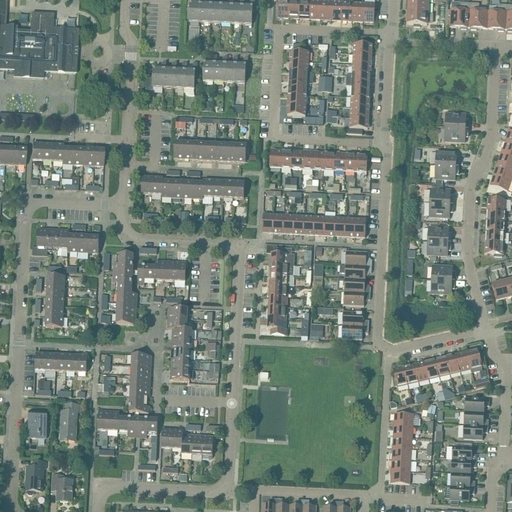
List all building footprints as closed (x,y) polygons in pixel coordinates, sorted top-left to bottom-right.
[(53,16),(40,16),(30,15),(29,33),(16,33),(16,29),(5,28),(6,0),(0,0),(0,72),(13,73),(12,80),(42,81),(43,74),(75,76),(76,59),(77,46),(78,32),(52,30),(53,16)] [(189,5),(188,23),(188,24),(199,25),(200,6),(202,6),(202,0),(197,0),(197,6),(189,5)] [(200,6),(199,25),(209,25),(210,6),(212,6),(212,0),(208,0),(208,6),(202,6),(200,6)] [(210,6),(209,25),(220,26),(221,6),(223,7),(223,0),(219,0),(218,1),(218,6),(212,6),(210,6)] [(221,6),(220,26),(230,26),(231,7),(233,7),(233,0),(231,0),(229,1),(228,7),(223,7),(221,6)] [(231,7),(230,26),(240,27),(241,8),(243,8),(243,0),(242,0),(239,1),(239,7),(233,7),(231,7)] [(241,8),(240,27),(251,27),(252,12),(254,12),(254,0),(249,2),(249,8),(243,8),(241,8)] [(276,20),(287,21),(288,2),(277,1),(276,20)] [(363,6),(362,24),(373,25),(373,29),(374,29),(377,29),(378,22),(378,12),(374,12),(374,6),(374,1),(365,1),(365,6),(363,6)] [(288,2),(287,21),(298,21),(299,2),(288,2)] [(299,2),(298,21),(308,22),(309,3),(299,2)] [(309,3),(308,22),(319,22),(320,4),(309,3)] [(320,4),(319,22),(330,23),(331,4),(320,4)] [(331,4),(330,23),(340,23),(341,5),(331,4)] [(408,4),(407,15),(427,16),(428,5),(408,4)] [(467,30),(468,30),(470,5),(460,4),(460,12),(450,11),(449,29),(459,29),(460,31),(466,31),(467,30)] [(341,5),(340,23),(351,24),(352,5),(341,5)] [(352,5),(351,24),(362,24),(363,6),(352,5)] [(470,5),(468,30),(469,30),(470,32),(476,32),(477,30),(487,31),(488,13),(478,13),(479,5),(470,5)] [(488,13),(487,31),(497,31),(498,33),(503,33),(504,32),(505,32),(507,7),(498,6),(497,14),(488,13)] [(427,27),(427,16),(407,15),(406,26),(413,26),(413,29),(420,29),(420,27),(427,27)] [(352,46),(352,55),(371,56),(371,47),(352,46)] [(289,53),(289,63),(308,64),(309,54),(289,53)] [(352,55),(351,65),(371,67),(371,56),(352,55)] [(202,84),(213,84),(214,69),(216,69),(216,65),(216,57),(211,59),(211,65),(203,65),(202,84)] [(214,69),(213,84),(223,85),(224,69),(227,69),(226,66),(227,58),(221,60),(221,65),(216,65),(216,69),(214,69)] [(224,69),(223,85),(234,85),(235,70),(237,70),(237,66),(237,58),(232,60),(232,66),(226,66),(227,69),(224,69)] [(235,70),(234,85),(245,86),(245,71),(247,71),(247,59),(243,60),(242,66),(237,66),(237,70),(235,70)] [(152,90),(162,90),(163,76),(166,76),(165,71),(166,63),(161,65),(161,71),(152,71),(152,78),(146,78),(145,92),(152,92),(152,90)] [(163,76),(162,90),(173,91),(174,76),(176,76),(176,72),(176,63),(171,65),(171,71),(165,71),(166,76),(163,76)] [(289,63),(288,74),(308,74),(308,64),(289,63)] [(174,76),(173,91),(183,91),(183,76),(186,76),(186,72),(186,64),(182,66),(181,72),(176,72),(176,76),(174,76)] [(183,76),(183,91),(194,91),(194,76),(197,76),(197,64),(192,66),(192,72),(186,72),(186,76),(183,76)] [(351,65),(351,76),(370,77),(371,67),(351,65)] [(288,74),(288,85),(307,86),(312,87),(313,77),(311,75),(308,75),(308,74),(288,74)] [(345,88),(350,88),(369,89),(370,77),(351,76),(348,76),(346,78),(345,88)] [(288,85),(287,96),(306,97),(307,86),(288,85)] [(331,94),(331,86),(318,85),(318,94),(331,94)] [(350,88),(350,99),(369,100),(369,89),(350,88)] [(287,96),(286,107),(306,108),(306,97),(287,96)] [(350,99),(349,109),(368,111),(369,100),(350,99)] [(305,119),(306,108),(286,107),(286,117),(305,119)] [(349,109),(349,119),(368,121),(368,111),(349,109)] [(446,116),(446,130),(467,131),(468,122),(465,122),(465,118),(446,116)] [(349,119),(348,130),(346,130),(346,136),(362,137),(363,131),(367,131),(368,121),(349,119)] [(467,139),(467,131),(446,130),(445,142),(464,143),(464,139),(467,139)] [(511,145),(505,143),(502,154),(511,157),(511,145)] [(173,162),(183,162),(184,144),(173,144),(173,162)] [(184,144),(183,162),(194,163),(195,145),(191,144),(184,144)] [(30,163),(41,164),(42,146),(31,145),(30,163)] [(195,145),(194,163),(205,163),(205,145),(195,145)] [(205,145),(205,163),(215,164),(216,146),(205,145)] [(42,146),(41,164),(51,164),(52,146),(42,146)] [(52,146),(51,164),(61,165),(62,150),(62,147),(52,146)] [(216,146),(215,164),(225,164),(226,146),(216,146)] [(226,146),(225,164),(236,165),(237,147),(226,146)] [(237,147),(236,165),(245,165),(246,147),(237,147)] [(5,150),(4,168),(14,168),(15,150),(5,150)] [(15,150),(14,168),(25,169),(25,151),(15,150)] [(62,150),(61,165),(61,168),(72,168),(72,150),(62,150)] [(72,150),(72,168),(81,169),(82,151),(72,150)] [(82,151),(81,169),(92,169),(93,151),(82,151)] [(93,151),(92,169),(102,170),(103,152),(93,151)] [(268,170),(281,170),(281,152),(269,151),(268,170)] [(281,152),(281,170),(291,171),(292,153),(281,152)] [(292,153),(291,171),(301,171),(302,153),(292,153)] [(302,153),(301,171),(312,172),(313,154),(302,153)] [(436,153),(435,167),(458,168),(459,162),(455,162),(456,154),(436,153)] [(313,154),(312,172),(323,172),(324,154),(313,154)] [(324,154),(323,172),(334,173),(335,155),(324,154)] [(511,157),(502,154),(498,165),(511,169),(511,157)] [(335,155),(334,173),(344,174),(345,155),(335,155)] [(345,155),(344,174),(355,174),(356,156),(345,155)] [(356,156),(355,174),(366,175),(367,156),(356,156)] [(511,169),(498,165),(494,176),(511,182),(511,180),(511,169)] [(458,175),(458,168),(435,167),(435,181),(454,182),(455,174),(458,175)] [(508,193),(511,182),(494,176),(490,187),(508,193)] [(140,197),(151,197),(152,179),(141,179),(140,197)] [(152,179),(151,197),(161,198),(162,182),(162,180),(152,179)] [(203,185),(202,200),(213,201),(213,182),(203,182),(203,185)] [(213,182),(213,201),(223,201),(224,183),(213,182)] [(162,183),(161,198),(161,201),(172,201),(173,183),(162,183)] [(173,183),(172,201),(182,202),(183,184),(173,183)] [(224,183),(223,201),(233,201),(234,183),(224,183)] [(234,183),(233,201),(243,202),(244,184),(234,183)] [(183,184),(182,202),(182,207),(185,208),(185,206),(185,202),(193,202),(194,184),(183,184)] [(194,184),(193,202),(202,203),(202,200),(203,185),(194,184)] [(424,205),(430,205),(453,206),(453,200),(450,200),(450,192),(442,191),(442,187),(432,186),(432,191),(430,191),(430,192),(424,192),(424,205)] [(487,201),(486,211),(505,212),(506,202),(487,201)] [(452,212),(453,206),(430,205),(429,219),(449,220),(449,212),(452,212)] [(486,211),(486,223),(505,224),(505,212),(486,211)] [(262,216),(261,236),(271,236),(272,236),(273,217),(262,216)] [(273,217),(272,236),(282,237),(283,237),(284,217),(282,217),(273,217)] [(284,217),(283,237),(292,237),(293,237),(294,218),(292,218),(284,217)] [(294,218),(293,237),(303,238),(304,238),(305,218),(304,218),(294,218)] [(305,218),(304,238),(312,238),(314,238),(315,219),(312,219),(305,218)] [(315,219),(314,238),(323,239),(324,239),(325,219),(324,219),(323,219),(315,219)] [(325,219),(324,239),(331,239),(333,239),(334,220),(333,220),(332,220),(325,219)] [(334,220),(333,239),(334,239),(342,240),(343,240),(344,240),(345,220),(343,220),(342,220),(339,220),(335,220),(334,220)] [(345,220),(344,240),(354,240),(355,221),(345,220)] [(355,221),(354,240),(364,241),(365,221),(355,221)] [(486,223),(485,234),(504,235),(505,224),(486,223)] [(428,229),(428,243),(451,244),(451,238),(448,238),(448,230),(428,229)] [(32,258),(40,259),(47,259),(47,251),(48,231),(37,231),(36,249),(32,249),(32,258)] [(48,231),(47,251),(57,252),(58,232),(48,231)] [(58,232),(57,252),(67,252),(68,237),(68,232),(58,232)] [(485,234),(485,245),(503,246),(504,235),(485,234)] [(68,237),(67,252),(67,255),(78,256),(79,238),(68,237)] [(79,238),(78,256),(87,256),(88,238),(79,238)] [(88,238),(87,256),(98,257),(99,239),(88,238)] [(450,250),(451,244),(428,243),(427,257),(447,258),(447,250),(450,250)] [(484,256),(494,256),(494,258),(502,259),(502,257),(503,257),(503,246),(485,245),(484,256)] [(270,255),(270,266),(293,268),(294,258),(291,257),(291,251),(276,250),(276,256),(270,255)] [(345,253),(344,267),(371,268),(371,262),(366,262),(366,254),(345,253)] [(116,256),(116,265),(118,266),(133,266),(133,257),(116,256)] [(303,262),(302,268),(310,268),(311,259),(304,258),(304,262),(303,262)] [(155,269),(154,283),(165,283),(165,264),(155,263),(155,269)] [(165,264),(165,283),(174,284),(175,264),(165,264)] [(175,264),(174,284),(185,284),(186,265),(175,264)] [(112,265),(112,275),(132,275),(133,266),(118,266),(116,265),(112,265)] [(270,266),(269,277),(288,278),(293,278),(293,268),(270,266)] [(339,275),(344,275),(343,281),(365,282),(365,274),(370,275),(371,268),(344,267),(339,267),(339,275)] [(432,267),(432,282),(455,283),(455,276),(452,276),(452,268),(432,267)] [(137,268),(137,288),(144,288),(144,283),(145,283),(146,268),(138,268),(137,268)] [(146,268),(145,283),(154,283),(155,269),(154,269),(146,268)] [(112,275),(111,285),(114,285),(132,286),(132,275),(112,275)] [(269,277),(268,288),(287,289),(288,278),(269,277)] [(46,278),(46,288),(64,289),(65,279),(46,278)] [(343,281),(343,294),(370,295),(370,289),(364,289),(365,282),(343,281)] [(454,289),(455,283),(432,282),(431,296),(451,297),(451,289),(454,289)] [(500,284),(504,301),(511,299),(507,282),(500,284)] [(496,303),(504,301),(500,284),(492,286),(496,303)] [(114,295),(116,295),(131,296),(132,286),(114,285),(114,295)] [(46,288),(45,298),(64,299),(64,289),(46,288)] [(268,288),(268,298),(287,300),(287,289),(268,288)] [(369,302),(370,295),(343,294),(342,308),(363,309),(364,301),(369,302)] [(116,295),(116,305),(136,306),(137,296),(131,296),(116,295)] [(45,298),(45,308),(63,309),(64,299),(45,298)] [(268,298),(267,309),(286,310),(287,300),(268,298)] [(116,305),(116,315),(136,316),(136,306),(116,305)] [(45,308),(44,319),(63,320),(63,309),(45,308)] [(267,309),(267,320),(286,321),(286,310),(267,309)] [(169,310),(168,320),(187,321),(188,311),(169,310)] [(342,313),(341,327),(368,329),(368,323),(363,323),(363,314),(342,313)] [(135,327),(136,316),(116,315),(115,326),(135,327)] [(62,330),(63,320),(44,319),(44,329),(62,330)] [(172,331),(172,330),(187,331),(187,321),(168,320),(168,331),(172,331)] [(285,331),(286,321),(267,320),(266,331),(271,331),(271,337),(287,338),(287,331),(285,331)] [(311,327),(310,340),(322,340),(323,327),(311,327)] [(368,335),(368,329),(341,327),(341,342),(362,342),(362,335),(368,335)] [(172,330),(172,341),(191,342),(191,331),(187,331),(172,330)] [(172,341),(171,351),(191,352),(191,342),(172,341)] [(466,353),(470,372),(471,371),(472,375),(482,373),(481,369),(482,369),(482,368),(484,368),(482,359),(480,360),(477,350),(466,353)] [(171,351),(171,361),(190,362),(191,352),(171,351)] [(456,356),(460,374),(470,372),(466,353),(456,356)] [(34,373),(45,374),(46,356),(35,355),(34,373)] [(46,356),(45,374),(56,374),(57,356),(46,356)] [(57,356),(56,374),(65,375),(66,357),(57,356)] [(445,358),(450,377),(460,374),(456,356),(445,358)] [(66,357),(65,375),(76,375),(77,357),(66,357)] [(77,357),(76,375),(86,376),(87,358),(77,357)] [(132,357),(131,368),(150,369),(151,358),(132,357)] [(435,361),(439,379),(450,377),(445,358),(435,361)] [(171,361),(171,371),(190,372),(190,362),(171,361)] [(424,363),(429,382),(439,379),(435,361),(424,363)] [(414,366),(418,384),(429,382),(424,363),(414,366)] [(403,368),(408,387),(418,384),(414,366),(403,368)] [(131,368),(131,377),(150,378),(150,369),(131,368)] [(397,389),(408,387),(403,368),(393,371),(395,380),(392,380),(394,389),(397,388),(397,389)] [(170,382),(189,383),(189,381),(192,382),(193,372),(190,372),(171,371),(170,382)] [(208,381),(214,381),(218,382),(218,374),(209,373),(208,381)] [(131,377),(130,387),(149,388),(150,378),(131,377)] [(488,381),(474,384),(475,391),(490,388),(488,381)] [(130,387),(130,398),(144,399),(149,399),(149,388),(130,387)] [(76,389),(75,399),(85,399),(85,390),(76,389)] [(442,393),(444,401),(444,402),(450,400),(449,396),(448,391),(442,393)] [(436,394),(438,402),(444,401),(442,392),(436,394)] [(130,398),(129,407),(143,407),(144,399),(130,398)] [(465,400),(464,414),(483,415),(484,408),(489,408),(489,401),(485,401),(478,401),(472,400),(465,400)] [(60,443),(76,444),(77,414),(80,414),(80,407),(66,406),(65,413),(61,413),(60,443)] [(429,406),(426,419),(433,420),(436,408),(429,406)] [(149,408),(143,407),(129,407),(129,415),(149,416),(149,408)] [(97,432),(108,433),(109,413),(98,413),(97,432)] [(109,413),(108,433),(119,433),(119,420),(119,414),(109,413)] [(29,439),(46,440),(46,423),(51,424),(51,415),(30,414),(29,439)] [(464,414),(463,427),(488,429),(488,422),(483,422),(483,415),(464,414)] [(394,423),(393,427),(412,428),(413,417),(394,416),(394,423)] [(119,420),(119,433),(128,433),(128,420),(119,420)] [(128,420),(128,433),(127,439),(137,440),(138,421),(128,420)] [(138,421),(137,440),(147,440),(147,437),(148,421),(138,421)] [(148,421),(147,437),(156,437),(156,435),(157,435),(158,422),(148,421)] [(393,432),(393,439),(412,440),(412,428),(393,427),(393,432)] [(488,435),(488,429),(463,427),(463,441),(482,442),(482,435),(488,435)] [(160,450),(171,451),(172,431),(161,431),(160,450)] [(172,431),(171,451),(181,451),(182,437),(182,432),(172,431)] [(182,437),(181,451),(182,451),(182,456),(191,457),(192,437),(182,437)] [(192,437),(191,457),(201,457),(202,438),(192,437)] [(202,438),(201,457),(202,457),(202,461),(212,461),(212,458),(213,438),(202,438)] [(392,446),(392,451),(411,451),(412,440),(393,439),(392,446)] [(453,448),(452,462),(476,463),(476,457),(471,456),(472,449),(453,448)] [(94,449),(94,457),(113,458),(114,453),(99,452),(99,449),(94,449)] [(392,455),(392,462),(410,463),(411,451),(392,451),(392,455)] [(391,469),(391,474),(410,474),(410,463),(392,462),(391,469)] [(452,462),(451,475),(470,476),(470,469),(476,470),(476,463),(452,462)] [(26,493),(27,493),(27,495),(28,498),(32,498),(34,496),(34,493),(42,494),(43,470),(45,470),(46,464),(33,464),(33,469),(27,469),(26,493)] [(409,486),(410,474),(391,474),(390,478),(391,478),(390,485),(409,486)] [(451,475),(450,489),(475,490),(475,483),(470,483),(470,476),(451,475)] [(52,478),(51,493),(57,493),(56,504),(71,505),(72,483),(62,483),(62,478),(52,478)] [(474,496),(475,490),(450,489),(450,502),(468,503),(469,496),(474,496)] [(262,506),(261,511),(275,511),(276,501),(269,501),(269,506),(262,506)] [(276,501),(275,511),(289,511),(289,507),(282,507),(282,501),(276,501)] [(289,507),(289,511),(302,511),(303,502),(296,502),(296,507),(289,507)] [(303,502),(302,511),(316,511),(316,508),(308,508),(309,502),(303,502)]
